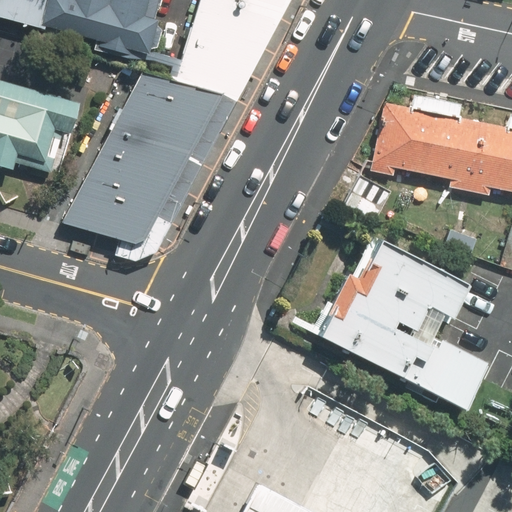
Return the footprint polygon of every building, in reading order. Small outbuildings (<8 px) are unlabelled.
[(0,0),(0,14),(160,58),(171,18),(148,12),(150,0),(0,0)] [(193,0),(173,75),(222,89),(269,0),(193,0)] [(0,72),(0,161),(19,166),(22,154),(48,161),(45,171),(55,174),(60,153),(53,151),(60,127),(78,132),(88,97),(0,72)] [(134,74),(59,219),(140,243),(217,99),(134,74)] [(511,110),(509,110),(507,122),(460,113),(462,101),(416,91),(414,100),(385,94),(371,166),(394,170),(396,162),(455,174),(453,182),(493,190),(494,182),(511,185),(511,110)] [(379,211),(392,184),(363,169),(349,196),(379,211)] [(480,234),(450,225),(445,242),(474,250),(480,234)] [(479,282),(378,227),(323,330),(463,406),(496,345),(456,324),(479,282)] [(308,511),(257,484),(241,511),(308,511)]
